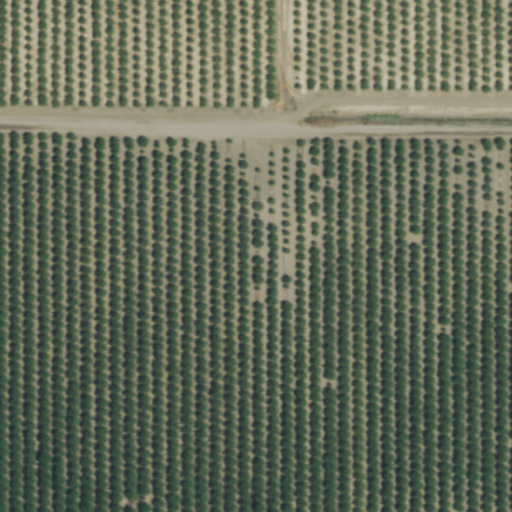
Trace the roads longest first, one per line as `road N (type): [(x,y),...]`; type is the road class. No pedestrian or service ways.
road 1 (residential): [(0,128),(288,127),(305,175),(302,511)]
road 2 (residential): [(288,127),(511,133)]
road 3 (residential): [(305,0),(305,92),(298,121),(288,127)]
